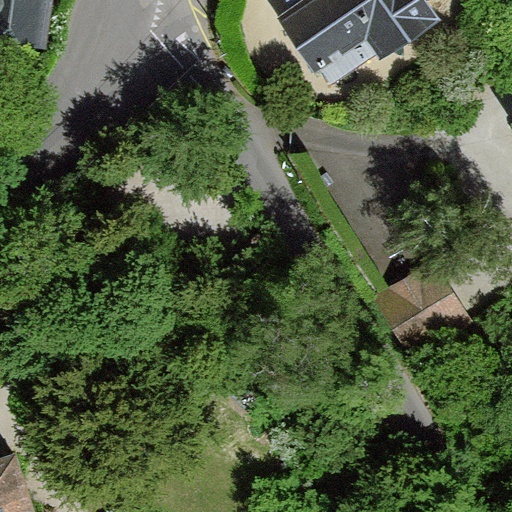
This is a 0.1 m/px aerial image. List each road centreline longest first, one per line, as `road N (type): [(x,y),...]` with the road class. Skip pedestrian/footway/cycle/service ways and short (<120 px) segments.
road 1 (unclassified): [(471,511),(267,173),(195,77),(128,25)]
road 2 (tertiary): [(128,25),(0,199)]
